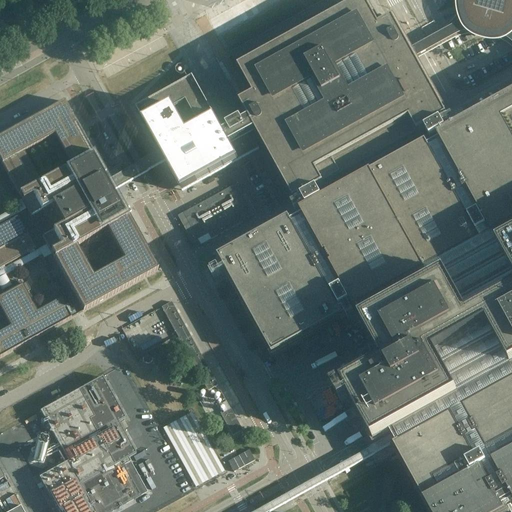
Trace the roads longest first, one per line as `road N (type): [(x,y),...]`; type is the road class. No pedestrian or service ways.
road 1 (unclassified): [(324,511),(196,278)]
road 2 (unclassified): [(0,405),(91,355),(116,322),(196,278)]
road 3 (unclassified): [(196,278),(83,72)]
